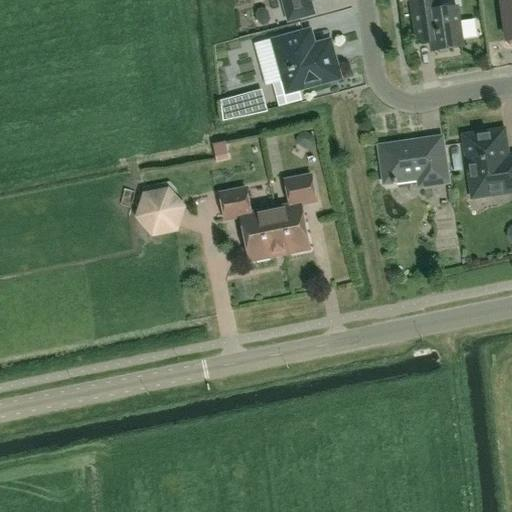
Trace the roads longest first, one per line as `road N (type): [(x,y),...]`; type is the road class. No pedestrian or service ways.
road 1 (unclassified): [(0,413),(511,311)]
road 2 (residential): [(511,86),(401,102),(380,87),(366,0)]
